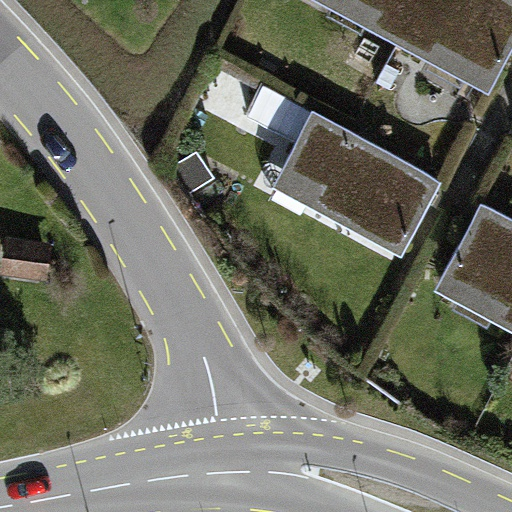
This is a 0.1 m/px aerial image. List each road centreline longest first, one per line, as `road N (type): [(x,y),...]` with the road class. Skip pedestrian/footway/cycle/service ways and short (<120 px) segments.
road 1 (tertiary): [(231,462),(210,375),(166,280),(109,184),(0,55)]
road 2 (tertiary): [(511,509),(412,466),(335,445),(231,462)]
road 3 (tertiary): [(0,509),(231,462)]
